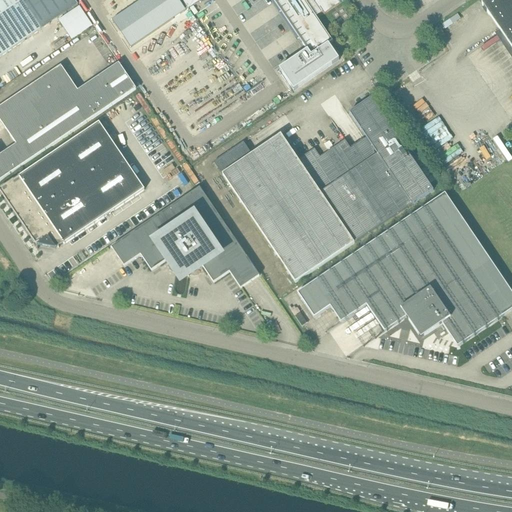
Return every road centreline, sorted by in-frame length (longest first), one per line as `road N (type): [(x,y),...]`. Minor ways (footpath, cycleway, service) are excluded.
road 1 (unclassified): [(511,409),(56,301),(0,228)]
road 2 (trunk): [(511,491),(0,376)]
road 3 (trunk): [(0,402),(492,511)]
road 4 (unknown): [(27,269),(143,194),(148,179),(120,113)]
road 5 (unknown): [(232,17),(274,81),(267,99),(224,122)]
